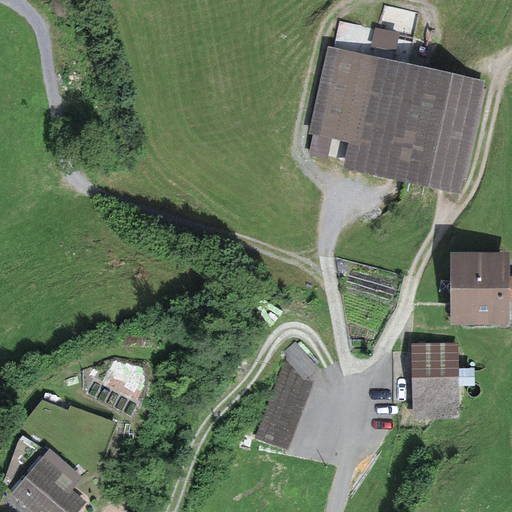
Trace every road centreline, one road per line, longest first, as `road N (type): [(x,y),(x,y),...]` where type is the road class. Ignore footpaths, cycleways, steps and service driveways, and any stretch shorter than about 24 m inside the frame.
road 1 (track): [(357,389),(328,261),(210,234),(69,174),(38,26),(9,0)]
road 2 (trunk): [(511,491),(405,341),(358,259),(241,0)]
road 3 (track): [(357,389),(463,197),(495,81)]
road 4 (track): [(193,511),(281,330),(309,333),(356,409)]
road 5 (unclassified): [(336,511),(357,389)]
